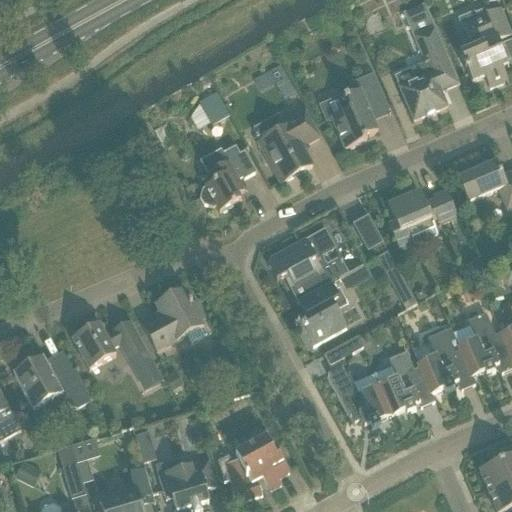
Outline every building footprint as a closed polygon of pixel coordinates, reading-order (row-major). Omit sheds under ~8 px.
[(400,92),(414,125),(426,120),(427,121),(436,117),(435,116),(447,111),(441,96),(460,88),(425,6),(403,15),(425,67),(421,68),(416,72),(415,75),(415,79),(416,85),(400,92)] [(483,50),(460,59),(464,67),(472,86),(485,80),(490,93),(508,85),(502,71),(508,68),(498,44),(511,39),(504,20),(500,11),(487,17),(484,12),(475,15),(477,21),(461,27),(464,32),(468,43),(478,39),(483,50)] [(331,121),(345,154),(367,145),(365,141),(378,136),(372,123),(388,116),(389,118),(390,118),(373,77),(355,85),(360,95),(345,101),(350,113),(331,121)] [(202,114),(211,130),(228,120),(219,104),(221,103),(217,96),(198,106),(203,114),(202,114)] [(258,145),(281,187),(312,170),(302,150),(319,141),(304,113),(281,125),(285,131),(258,145)] [(165,127),(154,133),(161,145),(172,138),(165,127)] [(202,192),(200,201),(204,209),(213,212),(216,210),(220,216),(223,215),(225,218),(234,213),(232,209),(235,208),(232,202),(238,198),(244,195),(238,184),(242,181),(243,183),(256,176),(247,158),(244,154),(239,157),(235,149),(223,156),(221,153),(200,164),(207,177),(212,187),(202,192)] [(498,194),(507,214),(511,211),(511,175),(502,179),(497,166),(458,183),(465,201),(468,207),(498,194)] [(388,228),(399,254),(414,248),(414,247),(437,237),(430,221),(435,219),(439,229),(458,221),(455,213),(447,194),(432,200),(434,204),(420,210),(418,206),(420,202),(418,196),(388,209),(395,225),(388,228)] [(352,227),(367,253),(383,245),(368,219),(352,227)] [(288,289),(297,305),(329,287),(316,263),(335,252),(324,233),(270,263),(268,269),(277,285),(287,279),(292,288),(288,289)] [(387,255),(376,261),(385,278),(396,271),(387,255)] [(511,267),(501,272),(507,286),(511,284),(511,267)] [(329,287),(297,305),(305,319),(298,323),(313,351),(346,332),(338,317),(349,310),(356,307),(358,302),(350,288),(356,285),(358,289),(372,282),(364,268),(329,287)] [(422,291),(413,296),(418,305),(427,300),(422,291)] [(153,351),(156,356),(176,345),(177,346),(187,340),(191,347),(206,339),(202,332),(204,330),(202,325),(204,324),(193,306),(192,306),(191,304),(189,306),(182,293),(156,308),(164,322),(144,333),(153,351)] [(410,296),(398,303),(405,314),(417,308),(410,296)] [(511,332),(500,337),(511,364),(511,311),(511,312),(511,314),(511,332)] [(410,314),(398,319),(403,332),(415,327),(410,314)] [(460,354),(471,381),(472,381),(484,375),(486,379),(495,375),(494,371),(498,369),(502,378),(511,373),(511,364),(500,337),(495,339),(486,318),(468,325),(476,343),(459,350),(457,350),(459,354),(460,354)] [(82,360),(89,374),(116,360),(112,353),(119,349),(129,366),(148,356),(131,324),(112,335),(113,336),(105,341),(98,328),(72,343),(82,360)] [(431,398),(432,398),(444,392),(446,397),(455,393),(453,388),(458,386),(461,395),(475,389),(472,381),(471,381),(460,354),(459,354),(457,350),(459,350),(451,332),(428,342),(436,360),(417,368),(419,371),(431,398)] [(342,349),(324,358),(330,370),(343,363),(364,351),(358,340),(342,349)] [(379,389),(392,419),(405,414),(407,418),(435,406),(432,398),(431,398),(419,371),(417,368),(416,368),(418,372),(414,374),(406,356),(389,363),(397,381),(379,389)] [(14,379),(33,413),(63,396),(70,410),(78,412),(92,405),(75,374),(56,384),(43,360),(32,366),(33,369),(14,379)] [(333,374),(328,377),(355,426),(361,422),(364,431),(370,429),(372,433),(381,429),(379,425),(392,419),(379,389),(358,398),(350,379),(348,380),(342,370),(342,369),(333,374)] [(176,376),(165,382),(172,394),(183,388),(176,376)] [(0,445),(21,434),(0,396),(0,445)] [(232,488),(237,507),(262,499),(260,492),(266,489),(270,495),(281,489),(278,483),(289,476),(275,451),(272,453),(263,436),(253,441),(256,447),(235,458),(239,465),(232,467),(229,459),(218,465),(224,486),(230,484),(232,488)] [(148,450),(139,452),(143,466),(155,463),(151,449),(148,450)] [(479,474),(490,499),(511,489),(511,451),(498,457),(501,465),(479,474)] [(166,505),(172,503),(174,511),(200,511),(200,509),(208,506),(205,494),(216,491),(210,472),(208,466),(182,474),(179,463),(156,470),(166,505)] [(22,466),(14,482),(33,491),(40,475),(22,466)] [(62,472),(72,504),(86,499),(76,467),(62,472)] [(87,469),(78,472),(83,488),(93,485),(88,469),(87,469)] [(141,511),(141,510),(153,506),(154,509),(156,508),(150,489),(145,473),(130,478),(133,489),(98,499),(100,506),(102,511),(141,511)] [(509,511),(511,511),(511,489),(490,499),(495,511),(509,511)]
